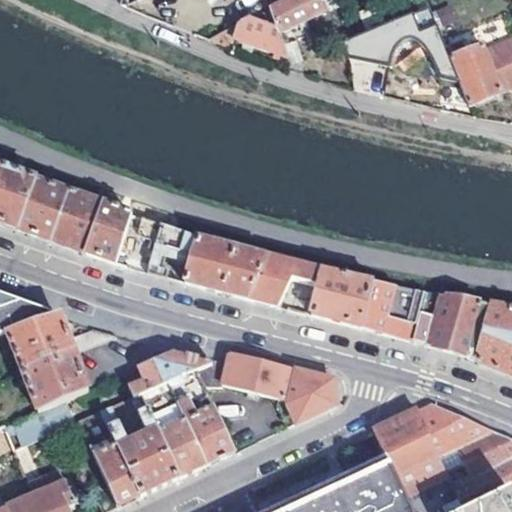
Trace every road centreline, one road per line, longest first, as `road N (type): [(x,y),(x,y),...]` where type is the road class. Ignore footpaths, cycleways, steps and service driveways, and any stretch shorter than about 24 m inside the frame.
road 1 (track): [(16,0),(110,47),(334,121),(511,157)]
road 2 (residential): [(511,136),(304,88),(92,0)]
road 3 (secondary): [(375,371),(98,297),(0,262)]
road 4 (residential): [(148,511),(344,420),(360,408),(375,371)]
road 5 (secondary): [(511,417),(375,371)]
